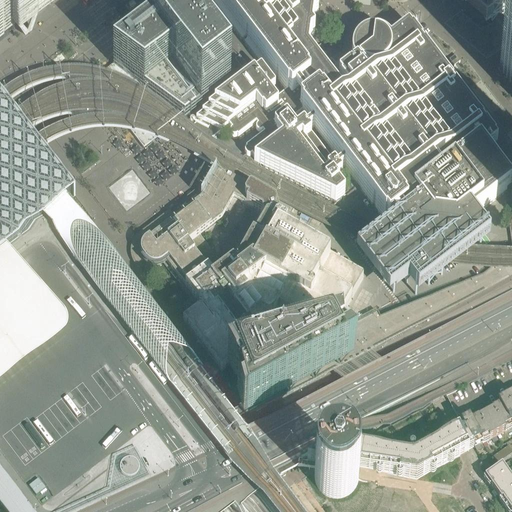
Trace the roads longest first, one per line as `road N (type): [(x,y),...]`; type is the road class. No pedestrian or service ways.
road 1 (unclassified): [(511,284),(244,428),(278,472),(511,346)]
road 2 (tertiary): [(511,316),(244,462),(122,511)]
road 3 (tertiary): [(178,511),(511,333)]
